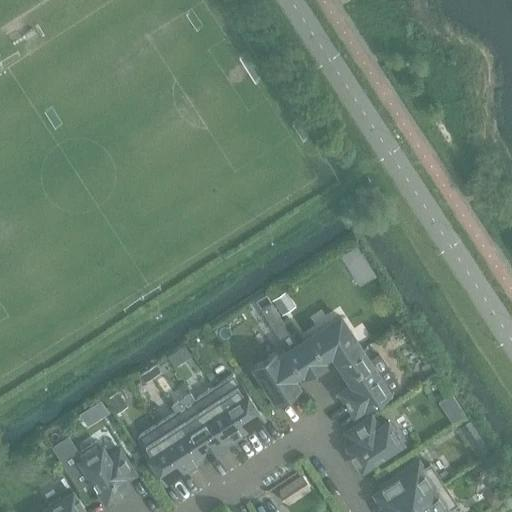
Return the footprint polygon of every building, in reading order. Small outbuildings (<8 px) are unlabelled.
[(349,267),(364,257),(356,245),(341,255),(349,267)] [(285,289),(272,298),(282,312),(295,304),(285,289)] [(361,349),(339,316),(298,343),(314,367),(325,360),(323,357),(332,351),(339,363),(361,349)] [(288,328),(278,335),(287,350),(291,347),(298,343),(288,328)] [(203,345),(199,339),(197,336),(190,341),(192,344),(195,349),(203,345)] [(301,372),(303,374),(314,367),(298,343),(291,347),(287,350),(278,355),(275,352),(254,366),(276,400),(298,386),(292,377),(301,372)] [(388,366),(377,373),(361,349),(339,363),(352,383),(340,390),(354,412),(366,404),(366,405),(388,390),(389,391),(400,384),(388,366)] [(169,353),(167,355),(168,357),(169,359),(173,365),(180,360),(176,354),(174,350),(169,353)] [(155,362),(147,367),(153,375),(161,370),(156,362),(155,362)] [(153,375),(147,367),(140,372),(146,380),(153,375)] [(233,374),(215,386),(219,393),(243,431),(245,429),(255,423),(254,421),(262,416),(238,380),(237,381),(233,374)] [(243,431),(219,393),(214,386),(195,399),(225,445),(227,444),(226,442),(235,436),(243,431)] [(129,405),(118,389),(105,398),(115,414),(129,405)] [(465,414),(451,393),(442,398),(456,420),(465,414)] [(99,398),(88,404),(91,408),(97,418),(107,411),(101,401),(99,398)] [(225,445),(195,399),(176,411),(206,458),(225,445)] [(206,458),(176,411),(157,424),(186,468),(194,463),(194,462),(203,457),(204,459),(206,458)] [(346,431),(354,443),(347,447),(352,453),(350,455),(355,463),(357,462),(362,468),(374,461),(374,462),(384,456),(383,454),(402,442),(388,420),(378,427),(371,416),(346,431)] [(183,469),(184,469),(186,468),(157,424),(138,436),(143,442),(141,443),(164,479),(172,474),(174,476),(183,469)] [(67,436),(52,445),(79,486),(90,479),(97,489),(99,489),(101,493),(106,500),(113,496),(114,498),(123,492),(121,491),(128,486),(124,480),(135,473),(135,472),(119,448),(108,456),(102,446),(100,447),(96,441),(78,453),(67,436)] [(492,450),(486,441),(474,448),(480,457),(492,450)] [(384,508),(390,505),(394,511),(398,511),(442,483),(430,464),(422,469),(418,462),(404,471),(404,470),(392,477),(394,480),(374,493),(384,508)] [(300,477),(280,490),(288,502),(308,489),(300,477)] [(451,511),(448,507),(455,502),(442,483),(398,511),(451,511)] [(86,511),(83,506),(85,505),(79,496),(77,498),(73,491),(61,499),(60,497),(50,504),(51,505),(40,511),(86,511)] [(500,500),(494,492),(489,495),(488,500),(491,505),(500,500)]
